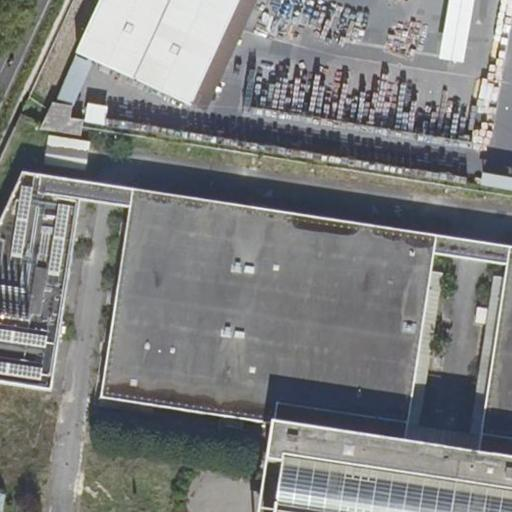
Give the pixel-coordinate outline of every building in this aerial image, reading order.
[(99,0),(76,50),(192,104),(240,0),(99,0)] [(472,23),(474,0),(453,0),(445,53),(464,55),(465,52),(458,51),(459,43),(456,42),(459,21),(472,23)] [(511,6),(511,0),(500,0),(473,174),(485,176),(511,6)] [(52,104),(48,113),(67,116),(69,108),(52,104)] [(81,127),(82,119),(67,116),(48,113),(42,127),(79,133),(81,127)] [(87,173),(91,142),(49,135),(44,165),(87,173)] [(80,184),(20,175),(0,218),(0,385),(48,393),(80,184)] [(429,241),(127,193),(96,399),(265,427),(261,465),(273,467),(266,511),(511,511),(511,252),(500,251),(472,438),(411,428),(409,440),(400,439),(429,241)] [(219,511),(225,478),(92,456),(83,511),(219,511)]
